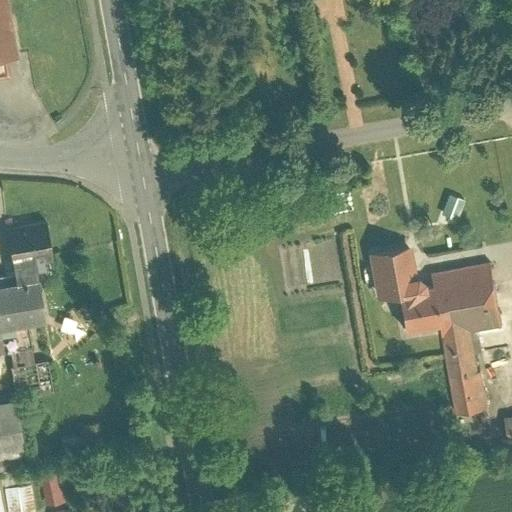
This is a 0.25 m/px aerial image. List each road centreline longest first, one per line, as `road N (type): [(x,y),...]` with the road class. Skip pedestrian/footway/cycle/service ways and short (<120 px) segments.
road 1 (residential): [(511,114),(143,174)]
road 2 (tertiary): [(143,174),(199,511)]
road 3 (tertiary): [(113,0),(139,153)]
road 4 (residential): [(139,153),(0,154)]
